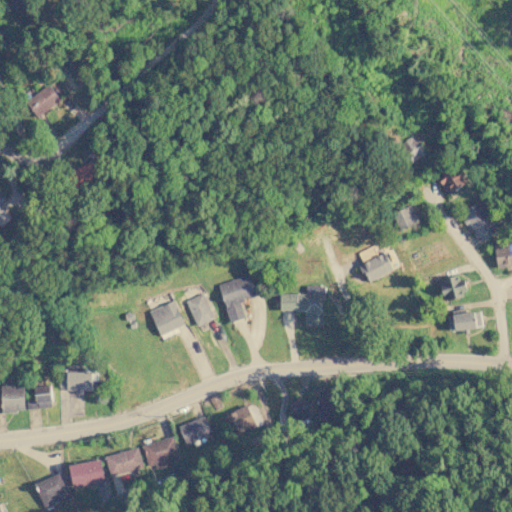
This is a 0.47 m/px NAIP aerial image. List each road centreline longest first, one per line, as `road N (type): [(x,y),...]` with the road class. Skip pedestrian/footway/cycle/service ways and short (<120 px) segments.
road 1 (residential): [(0,439),(126,420),(241,374),(511,363)]
road 2 (residential): [(0,147),(38,160),(219,0)]
road 3 (residential): [(508,363),(496,288),(433,203)]
